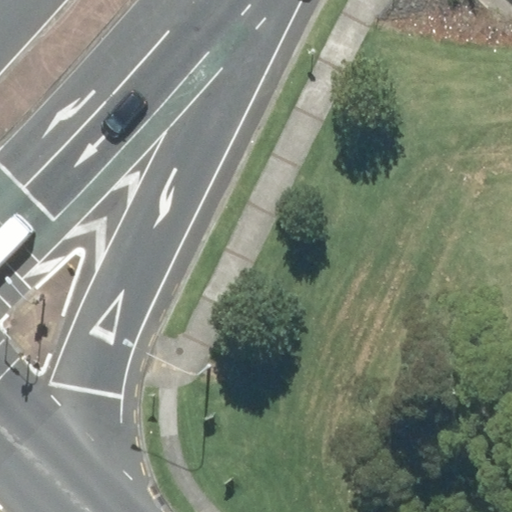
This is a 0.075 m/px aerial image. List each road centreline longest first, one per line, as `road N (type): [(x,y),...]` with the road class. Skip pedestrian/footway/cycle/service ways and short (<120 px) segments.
road 1 (primary): [(229,0),(108,342),(103,511)]
road 2 (primary): [(219,0),(0,247)]
